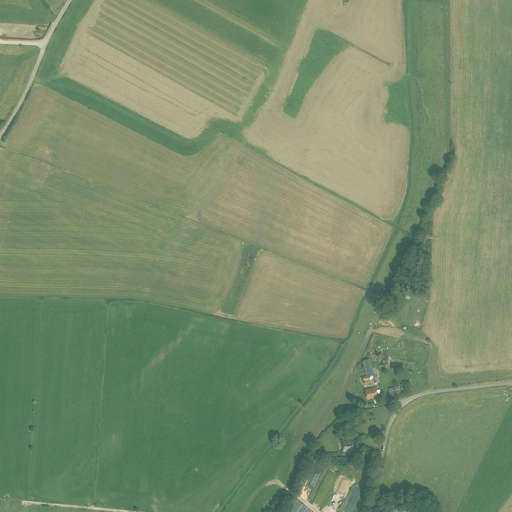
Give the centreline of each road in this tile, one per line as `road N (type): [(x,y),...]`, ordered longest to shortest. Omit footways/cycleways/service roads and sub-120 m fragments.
road 1 (unclassified): [(371,511),(389,424),(406,401),(511,383)]
road 2 (unclassified): [(0,136),(69,0)]
